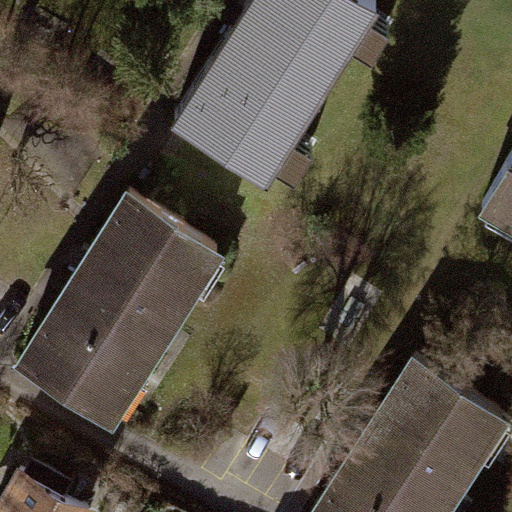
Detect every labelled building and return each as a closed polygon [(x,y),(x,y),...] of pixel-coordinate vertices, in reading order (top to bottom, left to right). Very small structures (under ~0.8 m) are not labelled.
[(372,12),(354,0),(243,0),(161,123),(255,186),(372,12)] [(511,151),(473,216),(511,239),(511,151)] [(216,243),(126,185),(18,351),(108,409),(216,243)] [(434,511),(503,406),(414,349),(308,511),(434,511)] [(83,511),(89,502),(20,464),(0,500),(0,511),(83,511)]
